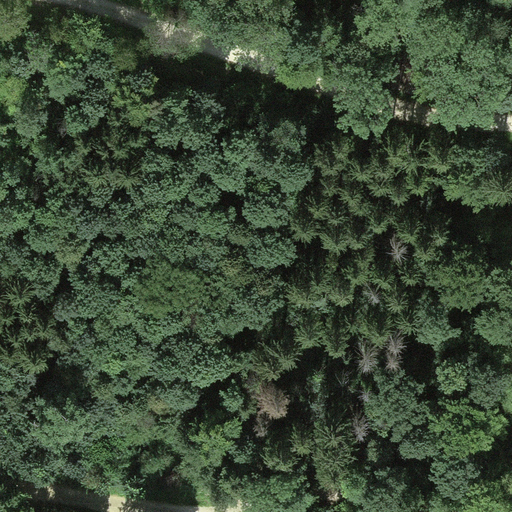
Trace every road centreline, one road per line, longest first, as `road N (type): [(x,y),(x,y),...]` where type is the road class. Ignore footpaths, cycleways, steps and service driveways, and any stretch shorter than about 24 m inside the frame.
road 1 (track): [(511,126),(402,112),(67,0)]
road 2 (track): [(511,498),(358,495),(264,500),(226,511)]
road 3 (track): [(0,494),(77,495),(159,511)]
